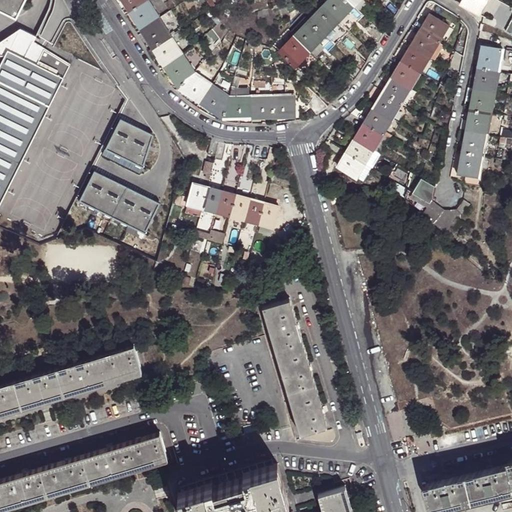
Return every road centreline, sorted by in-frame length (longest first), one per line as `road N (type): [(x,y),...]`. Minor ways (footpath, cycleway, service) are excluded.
road 1 (residential): [(382,459),(263,447),(199,466),(181,404),(0,458)]
road 2 (residential): [(298,141),(382,459)]
road 3 (residential): [(103,0),(182,111),(225,134),(298,141)]
road 4 (residential): [(298,141),(363,87),(417,0)]
road 5 (residential): [(387,475),(511,444)]
